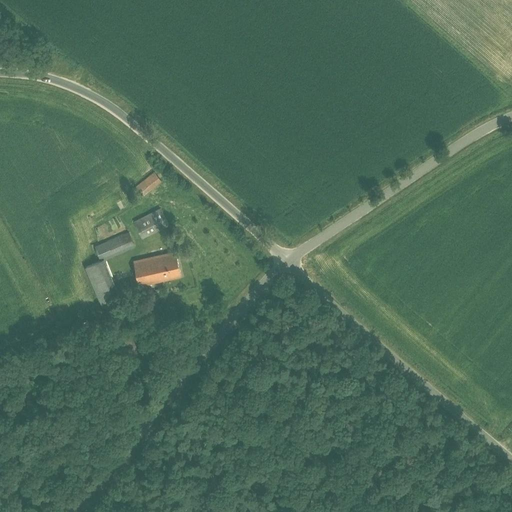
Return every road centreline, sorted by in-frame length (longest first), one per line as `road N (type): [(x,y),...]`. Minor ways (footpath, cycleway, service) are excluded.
road 1 (unclassified): [(286,261),(127,114),(93,92),(0,74)]
road 2 (unclassified): [(75,511),(286,261)]
road 3 (unclassified): [(511,457),(286,261)]
road 4 (unclassified): [(286,261),(511,119)]
